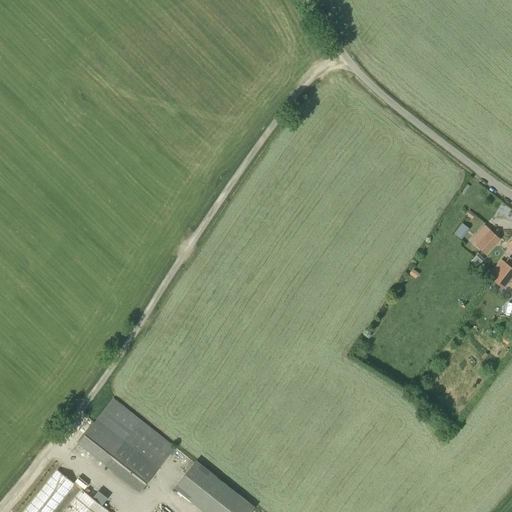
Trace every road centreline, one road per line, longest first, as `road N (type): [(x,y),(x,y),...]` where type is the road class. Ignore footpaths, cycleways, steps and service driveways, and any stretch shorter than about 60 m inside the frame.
road 1 (track): [(0,511),(274,126),(323,67),(346,53)]
road 2 (unclassified): [(511,196),(365,80),(313,0)]
